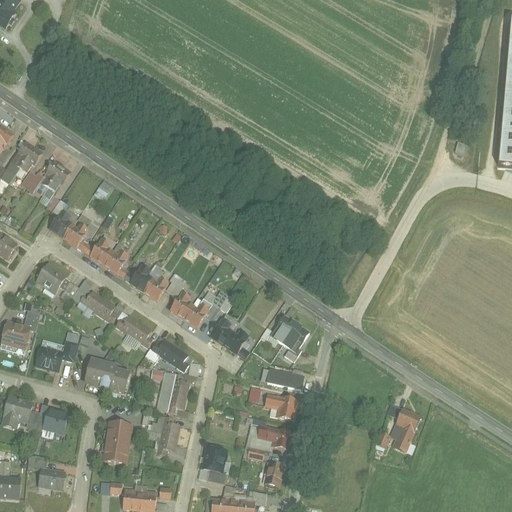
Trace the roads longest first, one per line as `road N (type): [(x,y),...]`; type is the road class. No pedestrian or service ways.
road 1 (residential): [(0,294),(32,246),(53,242),(204,344),(208,360),(178,511)]
road 2 (tertiary): [(337,322),(0,93)]
road 3 (tertiary): [(511,437),(337,322)]
road 4 (residential): [(0,371),(86,397),(76,511)]
road 5 (residential): [(288,511),(337,322)]
road 6 (track): [(439,184),(437,156),(491,0)]
